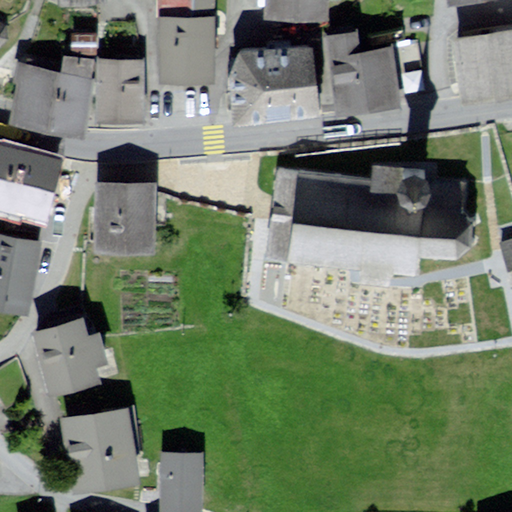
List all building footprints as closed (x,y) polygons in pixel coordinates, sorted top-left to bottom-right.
[(264,0),(263,13),(326,18),(328,0),(264,0)] [(158,19),(159,85),(215,85),(215,18),(158,19)] [(64,22),(65,41),(89,39),(88,20),(64,22)] [(351,20),(319,24),(328,106),(394,99),(391,72),(413,70),(409,35),(354,41),(351,20)] [(511,44),(509,21),(442,29),(450,95),(511,87),(511,44)] [(242,49),(226,80),(233,126),(319,118),(312,46),(242,49)] [(20,58),(6,120),(81,136),(93,78),(89,76),(93,57),(63,50),(59,67),(20,58)] [(145,59),(98,58),(96,123),(143,124),(145,59)] [(66,162),(0,142),(0,212),(47,226),(66,162)] [(370,178),(275,167),(265,258),(414,275),(416,256),(456,260),(472,249),(473,227),(463,212),(423,209),(402,208),(397,193),(400,168),(371,165),(370,178)] [(404,169),(403,181),(413,178),(427,183),(431,195),(423,209),(463,212),(463,181),(425,178),(426,169),(404,169)] [(402,208),(423,209),(431,195),(427,183),(413,178),(403,181),(397,193),(402,208)] [(155,187),(91,185),(90,252),(153,253),(155,187)] [(42,244),(0,235),(0,311),(26,317),(42,244)] [(511,241),(501,245),(511,278),(511,241)] [(81,322),(30,336),(47,399),(99,386),(94,369),(107,366),(99,335),(85,338),(81,322)] [(17,356),(0,365),(0,397),(5,405),(27,389),(17,356)] [(124,415),(64,424),(75,491),(135,482),(124,415)] [(200,459),(165,458),(165,510),(199,510),(200,459)]
